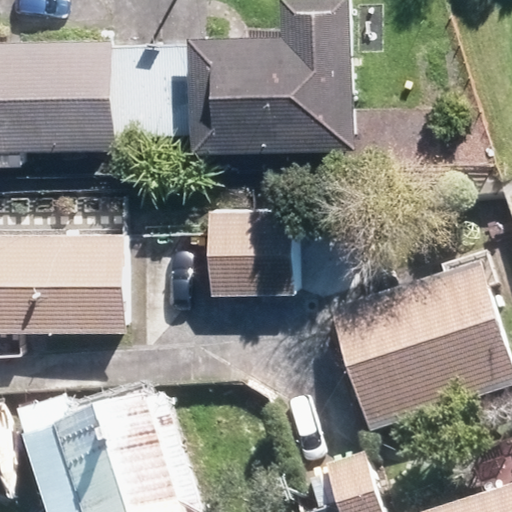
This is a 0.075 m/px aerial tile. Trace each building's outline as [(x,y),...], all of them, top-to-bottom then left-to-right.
[(199,148),(293,146),(354,145),(351,40),(350,1),(289,2),(290,41),(196,44),(199,148)] [(116,43),(0,46),(0,150),(118,148),(116,43)] [(192,45),(120,46),(122,137),(194,135),(192,45)] [(300,210),(220,212),(222,292),(302,290),(300,210)] [(129,231),(0,233),(0,329),(132,327),(129,231)] [(199,260),(142,258),(138,345),(119,344),(118,386),(294,394),(297,337),(196,332),(199,260)] [(511,356),(484,273),(340,322),(377,432),(511,387),(511,356)] [(198,511),(161,400),(35,442),(59,511),(198,511)] [(386,511),(369,459),(329,472),(342,511),(386,511)] [(511,511),(511,495),(462,511),(511,511)]
